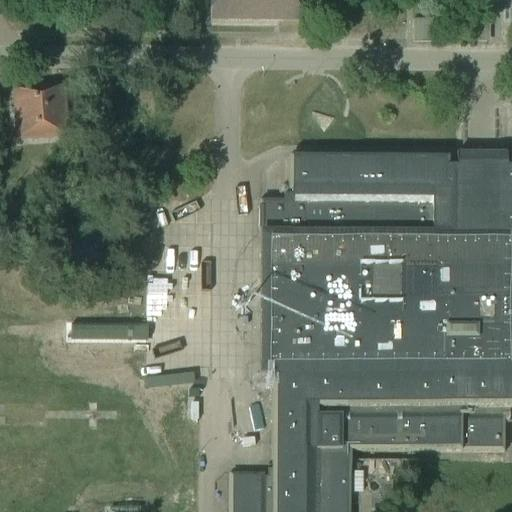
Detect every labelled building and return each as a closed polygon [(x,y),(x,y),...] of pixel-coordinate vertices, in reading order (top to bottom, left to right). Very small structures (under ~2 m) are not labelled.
[(299,23),(300,4),(299,0),(209,0),(210,23),(299,23)] [(431,44),(432,44),(432,22),(412,22),(412,44),(431,44)] [(478,44),(486,44),(489,44),(489,24),(478,24),(478,44)] [(63,86),(50,87),(12,90),(16,143),(67,139),(63,86)] [(349,511),(350,463),(350,454),(503,455),(503,420),(500,420),(500,417),(508,417),(508,412),(511,412),(511,170),(499,171),(494,166),(466,166),(461,170),(447,170),(447,160),(287,159),(287,195),(290,195),(290,198),(283,198),(283,203),(258,202),(258,238),(287,238),(287,246),(272,246),(272,367),(286,367),(286,375),(271,375),(271,472),(266,472),(266,479),(263,479),(263,476),(228,476),(227,511),(349,511)]
